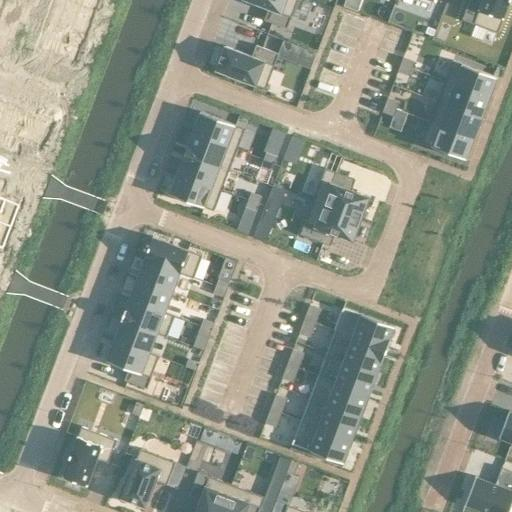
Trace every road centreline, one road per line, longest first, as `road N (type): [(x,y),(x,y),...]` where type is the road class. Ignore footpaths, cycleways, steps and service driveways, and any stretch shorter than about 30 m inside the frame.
road 1 (residential): [(128,208),(371,293),(418,159),(178,75)]
road 2 (residential): [(128,208),(20,492)]
road 3 (residential): [(511,293),(425,511)]
road 4 (residential): [(178,75),(128,208)]
